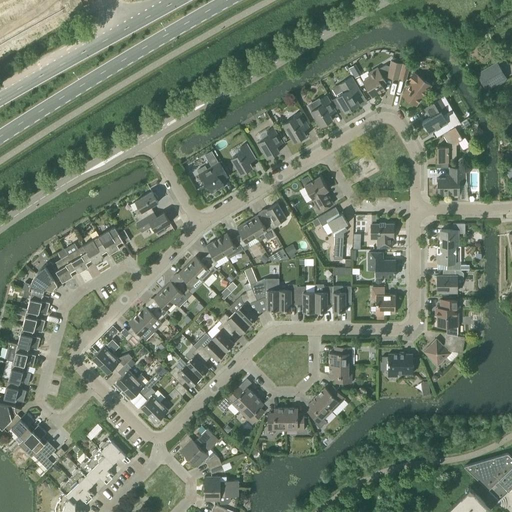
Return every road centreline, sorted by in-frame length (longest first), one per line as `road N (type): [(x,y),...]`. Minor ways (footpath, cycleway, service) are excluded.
road 1 (residential): [(95,384),(58,422),(37,401),(63,308),(129,263),(141,281)]
road 2 (primary): [(0,139),(229,0)]
road 3 (residential): [(313,329),(410,326),(414,209)]
road 4 (tertiary): [(384,0),(201,105)]
road 5 (primary): [(179,0),(0,102)]
road 6 (residential): [(414,209),(415,153),(395,122),(380,117),(322,151)]
road 7 (residential): [(322,151),(199,225)]
road 8 (residential): [(141,281),(73,354),(95,384)]
road 9 (residential): [(313,329),(313,374),(296,391),(274,391),(241,360)]
road 10 (residential): [(414,209),(358,207),(322,151)]
